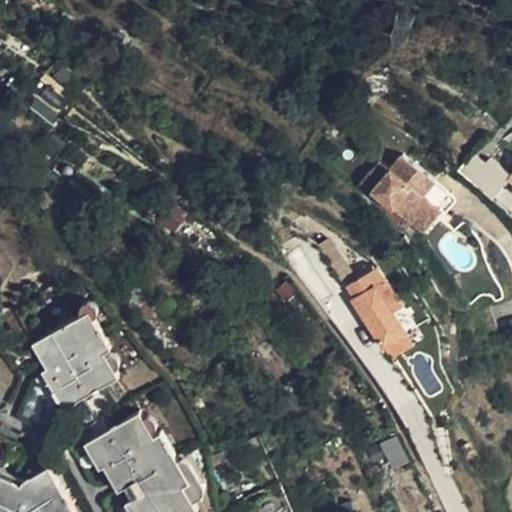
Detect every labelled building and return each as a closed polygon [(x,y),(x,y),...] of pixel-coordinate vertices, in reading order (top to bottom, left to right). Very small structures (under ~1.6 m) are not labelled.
[(391,162),(373,189),(364,201),(406,231),(414,219),(414,204),(425,187),(391,162)] [(364,201),(373,189),(356,177),(347,190),(364,201)] [(445,200),(425,187),(414,204),(414,219),(406,231),(417,239),(445,200)] [(342,278),(355,269),(333,233),(319,242),(342,278)] [(369,291),(388,276),(378,263),(359,278),(369,291)] [(384,297),(397,287),(388,276),(369,291),(359,278),(347,287),(356,298),(354,299),(389,345),(409,330),(395,312),(384,297)] [(290,279),(280,287),(288,297),(298,290),(290,279)] [(408,302),(397,287),(384,297),(395,312),(408,302)] [(119,371),(106,347),(111,344),(88,306),(31,341),(45,365),(39,369),(61,406),(119,371)] [(409,330),(389,345),(399,359),(419,343),(409,330)] [(182,511),(197,503),(183,479),(188,476),(161,429),(155,432),(140,406),(82,442),(97,468),(102,466),(115,488),(121,485),(129,498),(124,501),(129,511),(182,511)] [(409,460),(400,436),(385,442),(395,466),(409,460)] [(74,511),(45,462),(23,476),(0,465),(0,511),(74,511)]
